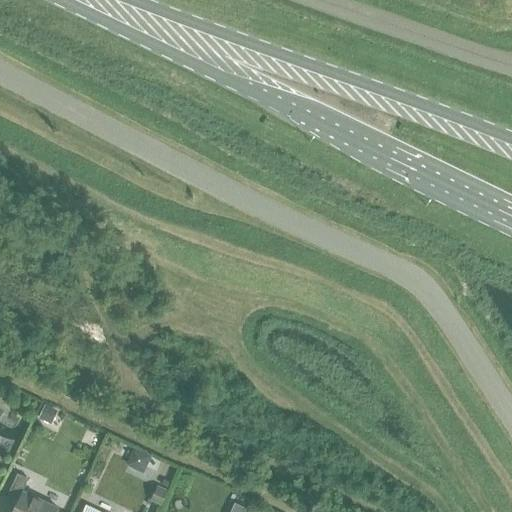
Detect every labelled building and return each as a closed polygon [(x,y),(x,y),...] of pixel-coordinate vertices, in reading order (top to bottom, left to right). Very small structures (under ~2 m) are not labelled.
[(46,405),(40,418),(51,423),(57,411),(46,405)] [(135,450),(133,466),(152,468),(153,452),(135,450)] [(29,479),(18,474),(7,497),(18,503),(13,511),(57,511),(59,509),(23,492),(29,479)] [(163,505),(170,490),(158,484),(151,499),(163,505)] [(236,503),(232,511),(246,511),(248,509),(236,503)]
